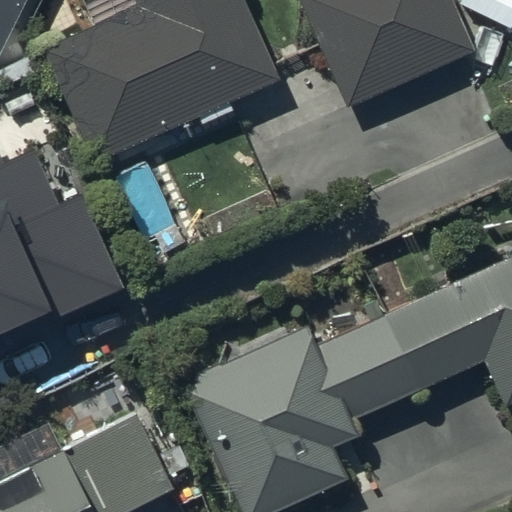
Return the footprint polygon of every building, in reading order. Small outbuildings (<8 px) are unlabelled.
[(0,0),(0,48),(22,0),(0,0)] [(243,0),(136,0),(41,43),(93,157),(277,73),(243,0)] [(470,42),(450,0),(300,0),(346,99),(470,42)] [(511,246),(314,340),(305,321),(184,376),(245,511),(258,511),(344,473),(329,442),(354,431),(346,414),(481,353),(502,400),(511,395),(511,246)] [(107,511),(173,482),(139,409),(0,473),(0,511),(107,511)]
